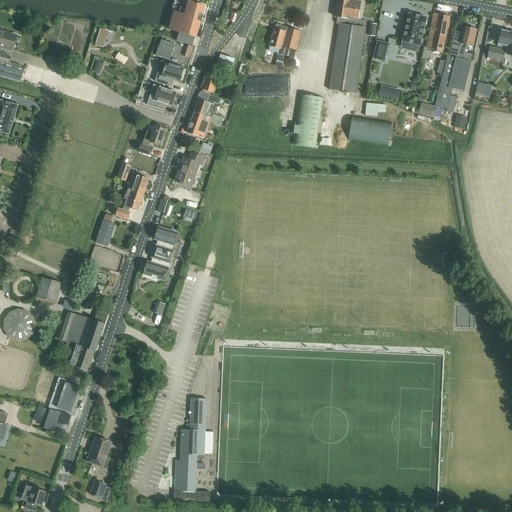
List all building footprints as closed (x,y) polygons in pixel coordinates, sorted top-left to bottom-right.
[(339,25),(329,91),(356,95),(366,29),(357,27),(358,21),(358,22),(361,2),(347,0),(337,0),(335,18),(337,19),(337,25),(339,25)] [(174,11),(168,30),(196,38),(206,7),(188,2),(186,9),(181,8),(179,13),(174,11)] [(403,33),(401,42),(410,44),(408,51),(418,53),(420,47),(422,37),(426,18),(408,14),(403,33)] [(434,15),(427,50),(442,54),(449,18),(434,15)] [(377,25),(371,24),(369,36),(375,37),(377,25)] [(218,30),(218,31),(220,32),(221,31),(226,34),(229,28),(224,26),(223,27),(220,25),(220,26),(219,28),(218,30)] [(275,25),(269,51),(279,54),(279,55),(289,58),(294,59),(301,32),(275,25)] [(450,55),(463,59),(464,59),(466,54),(466,51),(468,51),(469,47),(473,48),(477,31),(474,30),(473,29),(471,28),(469,29),(464,28),(463,34),(455,33),(450,55)] [(0,76),(20,82),(24,70),(20,69),(21,66),(10,62),(11,57),(0,53),(1,49),(2,49),(13,53),(18,35),(0,29),(0,76)] [(111,36),(99,32),(95,45),(102,47),(103,44),(108,46),(111,36)] [(511,34),(502,32),(498,47),(508,50),(507,55),(511,56),(511,34)] [(195,38),(179,33),(176,42),(192,47),(195,38)] [(159,41),(156,50),(158,51),(156,56),(170,61),(175,46),(161,41),(161,42),(159,41)] [(389,44),(377,42),(373,59),(384,62),(389,44)] [(490,48),(488,56),(487,59),(499,62),(503,62),(505,51),(490,48)] [(221,55),(216,70),(230,75),(235,60),(221,55)] [(277,57),(275,67),(282,69),(285,58),(277,57)] [(446,58),(435,107),(434,107),(421,104),(419,115),(434,119),(434,121),(438,122),(439,118),(440,118),(440,117),(442,109),(448,111),(453,90),(464,92),(471,62),(449,57),(449,59),(446,58)] [(286,62),(285,64),(286,66),(287,67),(288,68),(290,69),(292,69),(293,68),(295,67),(296,66),(296,64),(296,63),(296,61),(295,60),(294,59),(289,58),(287,59),(286,61),(286,62)] [(440,60),(436,73),(442,75),(445,62),(440,60)] [(98,61),(96,67),(101,70),(104,64),(98,61)] [(155,82),(155,83),(171,88),(172,88),(174,81),(180,83),(184,69),(166,63),(161,62),(157,76),(155,82)] [(235,79),(222,75),(220,83),(233,87),(235,79)] [(208,95),(210,96),(211,93),(214,94),(218,81),(207,77),(202,91),(205,92),(205,94),(208,95)] [(479,83),(476,96),(489,99),(492,86),(479,83)] [(149,99),(147,106),(163,111),(165,105),(172,107),(176,93),(158,87),(154,85),(149,99)] [(378,97),(398,101),(401,90),(381,86),(378,97)] [(220,99),(210,96),(208,95),(206,101),(218,105),(220,99)] [(300,95),(292,145),(317,149),(324,99),(300,95)] [(0,132),(9,136),(18,106),(0,100),(0,132)] [(193,118),(213,125),(220,128),(224,119),(213,115),(212,119),(210,118),(215,106),(199,100),(193,118)] [(387,106),(366,104),(365,117),(377,118),(377,113),(386,114),(387,106)] [(456,116),(454,128),(464,130),(467,118),(456,116)] [(348,141),(349,141),(388,147),(392,123),(352,117),(348,141)] [(210,133),(213,125),(193,118),(187,133),(205,140),(208,132),(210,133)] [(141,145),(138,152),(139,153),(150,157),(153,149),(149,148),(151,143),(161,146),(167,131),(156,127),(155,127),(150,125),(147,132),(147,131),(144,140),(142,145),(141,145)] [(203,143),(200,152),(203,153),(210,156),(213,147),(203,143)] [(178,172),(175,182),(192,189),(200,166),(203,167),(203,165),(206,159),(202,158),(191,154),(189,160),(186,159),(181,173),(178,172)] [(122,164),(117,179),(124,181),(126,182),(131,167),(122,164)] [(130,184),(127,192),(131,193),(132,192),(144,196),(149,180),(138,176),(137,176),(132,174),(128,184),(130,184)] [(118,208),(115,217),(127,221),(130,213),(128,212),(130,208),(138,211),(144,196),(132,192),(131,193),(127,192),(127,193),(127,194),(126,194),(124,199),(126,200),(124,206),(123,210),(118,208)] [(102,220),(95,243),(96,243),(108,247),(116,225),(110,223),(103,221),(102,220)] [(156,246),(154,252),(172,257),(174,252),(171,251),(173,245),(174,246),(177,234),(158,228),(155,240),(160,241),(158,247),(156,246)] [(170,264),(172,257),(154,252),(152,258),(155,259),(153,264),(148,262),(144,274),(151,277),(150,280),(157,282),(158,279),(165,281),(169,269),(168,269),(170,263),(170,264)] [(62,284),(41,279),(36,299),(56,304),(62,284)] [(59,341),(66,344),(65,348),(71,349),(72,346),(74,346),(71,356),(72,356),(69,366),(87,372),(94,352),(96,352),(105,325),(105,324),(109,313),(98,309),(94,321),(68,312),(59,341)] [(4,320),(3,330),(8,338),(16,342),(25,341),(32,335),(35,327),(33,318),(27,311),(18,310),(9,313),(4,320)] [(65,383),(57,408),(61,410),(71,413),(78,391),(80,387),(65,383)] [(175,491),(175,501),(209,502),(210,493),(196,493),(198,459),(204,459),(204,456),(205,456),(206,431),(208,399),(192,399),(191,430),(181,430),(179,491),(175,491)] [(41,400),(39,405),(48,409),(50,403),(41,400)] [(38,406),(33,421),(45,424),(50,410),(38,406)] [(45,424),(44,430),(54,433),(57,423),(57,422),(60,412),(50,409),(50,410),(45,424)] [(69,426),(72,416),(60,412),(57,422),(57,423),(69,426)] [(0,441),(4,443),(9,427),(0,423),(0,441)] [(87,462),(104,468),(112,444),(96,438),(87,462)] [(11,471),(8,480),(14,482),(17,473),(11,471)] [(107,500),(108,498),(111,489),(106,488),(107,486),(94,481),(90,495),(102,499),(102,498),(107,500)] [(27,486),(24,494),(31,496),(29,503),(28,502),(25,509),(35,511),(36,511),(38,506),(42,507),(47,493),(34,488),(27,486)] [(17,492),(14,500),(21,502),(22,501),(24,494),(17,492)]
